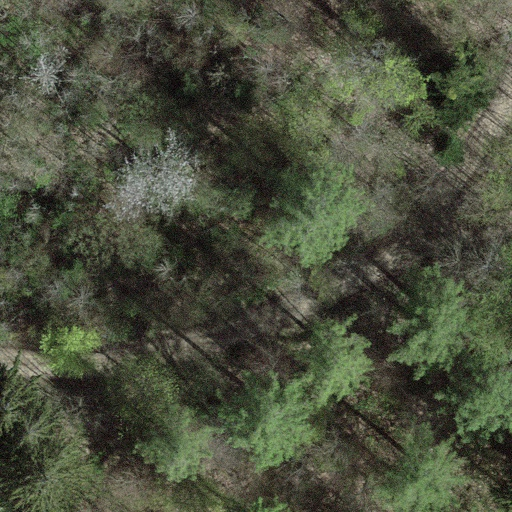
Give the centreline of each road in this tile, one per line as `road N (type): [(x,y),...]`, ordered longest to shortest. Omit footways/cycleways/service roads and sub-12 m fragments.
road 1 (track): [(0,355),(78,362),(234,317),(454,189),(511,80)]
road 2 (track): [(360,248),(511,220)]
